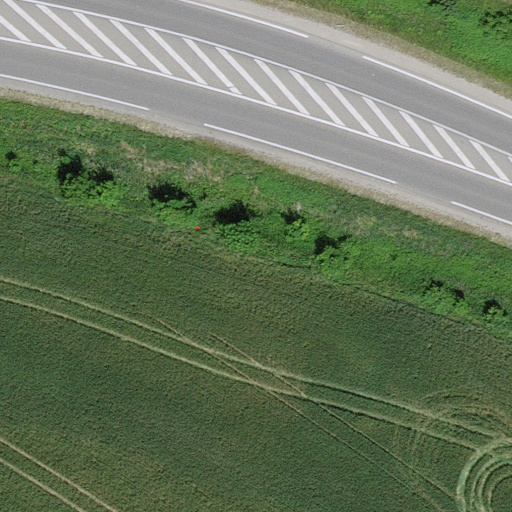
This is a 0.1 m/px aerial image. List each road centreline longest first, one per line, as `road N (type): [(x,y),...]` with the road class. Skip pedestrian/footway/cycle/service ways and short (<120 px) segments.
road 1 (primary): [(0,56),(280,122),(511,208)]
road 2 (primary): [(511,134),(343,69),(94,0)]
